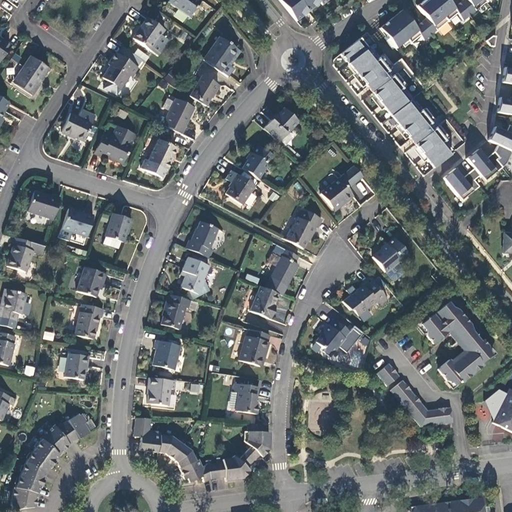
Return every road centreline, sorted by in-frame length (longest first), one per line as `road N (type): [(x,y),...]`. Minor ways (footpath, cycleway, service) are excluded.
road 1 (tertiary): [(304,80),(511,325)]
road 2 (residential): [(373,207),(341,235),(298,318),(282,391),(284,494)]
road 3 (residential): [(176,205),(133,322),(119,480)]
road 4 (residential): [(416,187),(476,136),(507,0)]
road 5 (residential): [(464,471),(284,494)]
road 6 (residential): [(277,77),(176,205)]
road 7 (residential): [(464,471),(456,407),(429,395),(387,346)]
road 8 (residential): [(176,205),(25,159)]
road 9 (tertiary): [(416,187),(312,73)]
road 10 (tertiary): [(511,304),(416,187)]
road 11 (residential): [(284,494),(161,510)]
